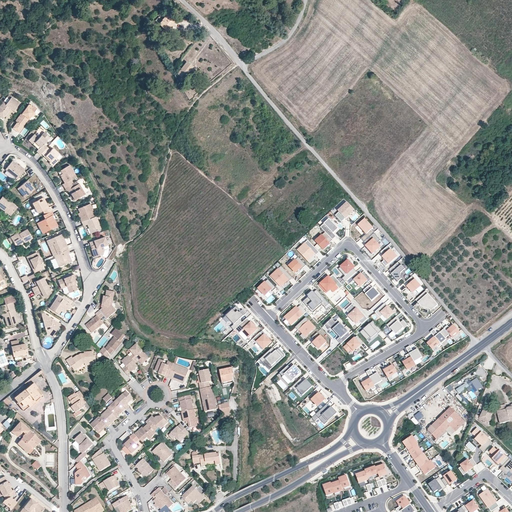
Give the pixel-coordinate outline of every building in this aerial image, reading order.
[(168,26),(174,20),(168,14),(162,19),(159,16),(155,20),(166,31),(169,28),(168,26)] [(183,78),(193,66),(187,61),(177,73),(183,78)] [(13,111),(20,103),(11,96),(6,104),(3,102),(0,105),(0,116),(3,119),(11,108),(13,111)] [(17,122),(13,128),(19,133),(23,127),(23,126),(28,119),(29,119),(31,116),(33,117),(36,113),(34,112),(36,108),(31,104),(30,105),(29,104),(22,113),(21,113),(15,121),(17,122)] [(44,144),(50,137),(44,132),(38,138),(34,134),(28,140),(38,149),(36,151),(40,154),(41,153),(47,147),(44,144)] [(56,157),(59,154),(53,148),(50,150),(47,147),(41,153),(50,162),(49,162),(53,166),(59,160),(56,157)] [(17,179),(24,170),(12,160),(5,169),(17,179)] [(71,179),(76,176),(69,165),(60,170),(62,173),(61,174),(62,176),(61,177),(64,183),(62,184),(64,188),(71,183),(73,183),(71,179)] [(24,197),(35,189),(28,180),(17,188),(24,197)] [(85,194),(79,183),(78,184),(73,187),(71,183),(64,188),(67,191),(68,190),(74,201),(85,194)] [(0,207),(10,215),(17,207),(2,196),(0,198),(0,207)] [(49,207),(43,197),(38,200),(39,202),(43,200),(47,208),(49,207)] [(23,203),(26,209),(33,207),(30,200),(23,203)] [(47,208),(43,200),(39,202),(38,200),(32,203),(35,209),(38,213),(43,210),(45,214),(49,212),(51,211),(52,210),(50,207),(49,207),(47,208)] [(335,215),(342,222),(355,210),(348,202),(338,211),(339,212),(335,215)] [(95,216),(90,203),(78,208),(80,212),(83,221),(95,216)] [(58,225),(52,215),(53,214),(51,211),(49,212),(45,214),(43,215),(45,219),(37,223),(42,233),(58,225)] [(101,228),(96,216),(95,216),(81,222),(83,226),(87,224),(91,233),(101,228)] [(321,227),(325,232),(333,240),(336,236),(333,233),(338,229),(329,219),(321,227)] [(373,233),(374,232),(372,229),(373,228),(365,219),(358,224),(365,232),(366,232),(367,233),(361,239),(363,242),(373,233)] [(29,240),(32,238),(27,229),(19,233),(18,232),(10,237),(16,246),(23,241),(24,243),(28,240),(29,240)] [(329,243),(333,240),(325,232),(316,241),(324,250),(330,244),(329,243)] [(373,233),(363,242),(372,251),(379,245),(376,242),(379,239),(373,233)] [(68,249),(67,246),(66,246),(63,239),(64,239),(62,234),(46,240),(53,256),(54,255),(68,249)] [(103,246),(108,245),(105,237),(89,242),(90,246),(91,246),(92,248),(91,248),(94,257),(103,254),(100,247),(103,246)] [(320,252),(308,240),(298,250),(308,261),(312,256),(311,255),(313,253),(314,254),(316,256),(320,252)] [(397,256),(387,245),(381,251),(383,253),(381,255),(384,259),(380,262),(385,267),(397,256)] [(72,261),(68,254),(70,253),(68,249),(54,255),(59,267),(72,261)] [(43,265),(37,252),(27,257),(28,260),(30,259),(35,269),(43,265)] [(306,265),(298,257),(289,266),(295,273),(300,269),(302,267),(303,268),(306,265)] [(344,275),(342,277),(345,281),(356,272),(353,267),(355,266),(348,257),(337,266),(344,275)] [(34,272),(44,268),(43,265),(35,269),(30,259),(28,260),(34,272)] [(401,265),(398,262),(389,270),(392,273),(391,274),(398,282),(402,279),(400,276),(401,273),(405,269),(401,265)] [(292,277),(281,265),(270,275),(280,286),(286,280),(287,279),(289,280),(292,277)] [(349,284),(354,280),(360,287),(367,281),(361,274),(359,275),(356,272),(346,281),(349,284)] [(77,284),(75,278),(76,278),(74,274),(58,280),(61,288),(67,286),(69,292),(77,289),(75,284),(77,284)] [(27,276),(21,279),(23,283),(35,278),(33,275),(28,277),(27,276)] [(340,289),(343,286),(333,275),(330,277),(329,276),(319,285),(327,293),(331,289),(333,292),(338,287),(340,289)] [(412,276),(406,281),(409,284),(407,286),(413,293),(421,286),(412,276)] [(51,292),(43,277),(34,282),(36,285),(31,287),(35,295),(40,293),(41,297),(51,292)] [(276,287),(268,279),(258,288),(265,295),(271,289),(272,291),(276,287)] [(369,286),(363,291),(366,294),(365,294),(372,301),(379,295),(373,288),(372,289),(369,286)] [(328,303),(316,290),(314,293),(310,289),(305,294),(307,297),(303,300),(312,310),(320,302),(324,306),(328,303)] [(104,296),(103,305),(104,305),(103,308),(102,308),(100,311),(104,316),(107,319),(115,313),(109,306),(110,301),(113,302),(114,292),(107,291),(106,297),(104,296)] [(438,305),(425,291),(415,300),(418,303),(418,302),(419,301),(422,304),(421,306),(429,308),(431,306),(434,309),(438,305)] [(14,293),(3,298),(4,299),(5,304),(1,306),(4,317),(7,327),(19,323),(13,302),(17,301),(14,293)] [(72,305),(58,295),(49,308),(59,314),(61,311),(64,313),(66,309),(67,307),(69,308),(70,309),(72,305)] [(368,319),(365,315),(364,316),(360,313),(353,304),(346,310),(350,315),(349,316),(356,324),(359,321),(362,325),(368,319)] [(384,304),(375,312),(380,318),(383,315),(387,319),(394,313),(388,306),(387,307),(384,304)] [(90,305),(87,311),(91,313),(95,308),(90,305)] [(306,311),(301,305),(298,308),(297,307),(285,317),(291,325),(306,311)] [(234,331),(235,330),(237,327),(243,322),(240,319),(247,314),(243,310),(241,312),(240,313),(239,312),(240,311),(237,307),(227,316),(230,320),(234,325),(231,327),(234,331)] [(104,323),(100,319),(104,316),(100,311),(96,314),(97,316),(86,325),(92,333),(104,323)] [(53,336),(61,324),(44,313),(41,314),(46,335),(49,334),(53,336)] [(306,317),(295,327),(298,330),(299,329),(306,337),(315,328),(306,317)] [(397,317),(387,325),(389,328),(390,328),(396,334),(403,327),(404,328),(407,325),(403,320),(399,323),(398,321),(399,320),(397,317)] [(243,322),(237,327),(242,332),(244,329),(247,332),(245,334),(249,338),(258,329),(247,318),(243,322)] [(341,344),(351,335),(348,332),(349,331),(341,323),(341,324),(337,320),(336,322),(332,318),(325,324),(329,328),(331,326),(334,330),(335,329),(339,334),(339,333),(341,335),(337,339),(341,344)] [(378,334),(382,330),(373,321),(360,332),(367,340),(377,332),(378,334)] [(444,328),(444,329),(449,334),(453,338),(460,332),(453,324),(449,327),(447,325),(444,328)] [(122,340),(125,336),(116,329),(111,334),(115,337),(105,348),(110,355),(114,350),(115,351),(122,343),(121,342),(122,340)] [(449,334),(444,329),(438,334),(434,329),(430,332),(435,337),(441,344),(446,340),(445,338),(449,334)] [(317,332),(312,337),(315,340),(313,342),(319,349),(326,342),(317,332)] [(260,333),(253,339),(256,343),(257,342),(264,349),(271,342),(268,338),(264,335),(263,336),(260,333)] [(364,342),(357,335),(344,348),(348,352),(350,350),(352,352),(364,342)] [(437,346),(438,348),(442,345),(441,344),(435,337),(427,344),(432,350),(437,346)] [(27,353),(25,343),(18,345),(11,346),(13,356),(21,354),(27,353)] [(149,358),(137,344),(130,350),(132,352),(130,354),(129,355),(131,358),(136,364),(139,361),(141,360),(142,362),(145,361),(149,358)] [(410,346),(406,348),(409,353),(414,362),(422,357),(417,349),(413,352),(410,346)] [(276,351),(273,347),(260,359),(268,369),(272,366),(273,367),(285,356),(281,352),(280,353),(278,351),(279,350),(278,349),(276,351)] [(96,363),(96,356),(93,356),(93,352),(84,352),(84,354),(81,354),(82,355),(79,357),(78,355),(73,358),(72,357),(66,361),(71,367),(72,367),(74,371),(81,367),(80,366),(84,364),(85,364),(96,363)] [(414,362),(409,353),(405,356),(407,358),(402,361),(407,370),(416,365),(414,362)] [(131,358),(129,355),(121,361),(125,366),(122,369),(128,376),(132,373),(131,372),(138,367),(131,358)] [(168,378),(174,364),(168,361),(167,365),(163,363),(164,361),(159,359),(155,370),(159,372),(158,374),(168,378)] [(63,367),(59,361),(56,364),(57,367),(59,366),(62,370),(64,368),(63,367)] [(184,382),(189,369),(174,364),(168,378),(177,381),(177,380),(184,382)] [(288,365),(279,373),(283,376),(284,375),(291,382),(301,373),(294,365),(291,369),(288,365)] [(383,369),(390,381),(393,379),(392,377),(394,376),(393,375),(397,372),(393,365),(387,368),(386,367),(383,369)] [(233,381),(232,375),(234,375),(233,367),(220,370),(222,383),(233,381)] [(199,371),(200,376),(202,384),(199,384),(200,389),(205,388),(210,387),(209,382),(212,382),(209,369),(199,371)] [(32,380),(41,373),(44,379),(46,377),(41,370),(24,383),(27,387),(33,382),(32,380)] [(373,375),(370,370),(366,372),(369,376),(374,385),(382,381),(377,373),(373,375)] [(374,385),(369,376),(360,381),(365,390),(374,385)] [(469,381),(466,382),(469,386),(466,388),(468,390),(472,388),(475,391),(483,386),(477,377),(471,381),(469,381)] [(297,389),(303,395),(313,386),(306,379),(303,382),(301,378),(291,387),(295,391),(297,389)] [(34,399),(42,393),(33,382),(27,387),(14,397),(17,402),(23,411),(35,401),(34,399)] [(469,386),(466,382),(456,389),(459,393),(466,388),(469,386)] [(217,409),(213,387),(210,387),(205,388),(200,389),(205,412),(217,409)] [(125,402),(128,399),(129,400),(132,397),(125,390),(116,398),(121,404),(125,408),(126,409),(129,406),(126,403),(125,402)] [(71,401),(73,406),(72,407),(76,413),(74,414),(76,418),(82,414),(79,411),(85,406),(84,404),(87,401),(80,391),(75,394),(77,396),(71,401)] [(71,401),(77,396),(75,394),(75,393),(68,397),(71,401)] [(106,403),(112,397),(109,394),(103,399),(106,403)] [(317,394),(310,401),(313,405),(316,408),(323,401),(317,394)] [(194,409),(191,395),(178,398),(179,402),(180,402),(182,412),(194,409)] [(11,402),(6,397),(2,401),(8,406),(11,402)] [(116,398),(107,407),(116,416),(119,413),(118,412),(121,409),(122,411),(125,408),(121,404),(116,398)] [(231,414),(228,403),(221,404),(224,416),(231,414)] [(319,411),(315,415),(318,418),(324,425),(337,413),(331,406),(330,408),(326,404),(319,411)] [(511,404),(511,405),(511,407),(510,407),(509,407),(508,405),(506,406),(505,405),(496,407),(500,424),(509,422),(509,423),(511,424),(511,423),(511,404)] [(116,416),(107,407),(98,416),(107,425),(107,426),(110,423),(109,422),(112,419),(113,420),(116,417),(116,416)] [(493,412),(485,407),(483,411),(489,415),(485,421),(488,422),(493,412)] [(464,422),(450,408),(428,430),(436,439),(450,425),(455,431),(464,422)] [(196,417),(194,409),(182,412),(184,422),(186,421),(188,421),(189,428),(198,426),(197,422),(196,417)] [(411,418),(415,424),(424,417),(420,411),(411,418)] [(485,421),(489,415),(483,411),(479,418),(485,421)] [(107,425),(98,416),(90,424),(97,431),(101,427),(102,429),(107,425)] [(161,429),(168,423),(161,416),(156,417),(155,418),(153,416),(146,422),(146,423),(151,428),(154,432),(159,427),(161,429)] [(5,419),(2,423),(6,428),(10,424),(5,419)] [(41,440),(20,421),(11,431),(17,436),(22,431),(25,433),(22,436),(23,437),(17,443),(29,454),(33,449),(41,440)] [(151,428),(146,423),(143,427),(144,428),(138,434),(144,440),(147,437),(150,439),(156,433),(154,432),(151,428)] [(187,436),(190,433),(181,424),(168,435),(173,440),(175,438),(178,441),(185,435),(187,436)] [(488,438),(477,426),(471,432),(475,436),(473,438),(481,445),(488,438)] [(138,434),(144,428),(143,427),(135,434),(135,435),(139,439),(142,442),(144,440),(138,434)] [(93,445),(82,433),(74,439),(80,445),(82,448),(79,450),(82,453),(75,460),(78,463),(81,461),(87,455),(85,452),(93,445)] [(139,447),(135,443),(139,439),(135,435),(135,434),(134,433),(130,437),(131,439),(124,445),(127,448),(132,453),(132,454),(139,447)] [(408,451),(417,445),(418,444),(412,436),(403,442),(407,447),(405,448),(408,451)] [(164,462),(173,454),(162,443),(152,451),(157,457),(159,457),(162,459),(164,462)] [(127,448),(124,445),(121,448),(129,456),(132,453),(127,448)] [(414,459),(422,454),(417,445),(408,451),(407,452),(409,455),(411,454),(414,459)] [(506,456),(499,449),(497,451),(493,447),(489,451),(493,455),(491,457),(498,464),(506,456)] [(111,465),(107,458),(106,458),(100,449),(92,457),(100,471),(111,465)] [(221,464),(219,454),(217,455),(217,453),(198,455),(197,452),(192,453),(193,463),(201,462),(201,465),(206,465),(206,462),(215,461),(215,463),(216,465),(221,464)] [(468,471),(477,465),(472,457),(460,465),(461,467),(458,469),(463,476),(466,474),(466,473),(468,471)] [(146,477),(154,470),(143,459),(136,466),(138,469),(138,470),(141,473),(142,473),(146,477)] [(430,460),(418,469),(421,472),(422,471),(425,475),(435,467),(430,460)] [(41,466),(36,461),(32,465),(37,470),(41,466)] [(78,463),(75,466),(78,468),(79,470),(77,472),(75,473),(75,479),(77,479),(77,485),(81,485),(91,476),(87,468),(81,461),(78,463)] [(33,473),(36,470),(31,464),(28,467),(33,473)] [(378,474),(379,477),(387,474),(384,464),(376,467),(378,474)] [(186,479),(174,466),(166,474),(172,479),(178,486),(186,479)] [(365,470),(365,471),(368,478),(378,474),(376,467),(375,466),(365,470)] [(368,478),(365,471),(356,475),(359,483),(368,479),(368,478)] [(441,480),(446,486),(449,484),(450,485),(457,480),(451,471),(444,476),(445,477),(441,480)] [(349,484),(346,474),(338,477),(339,479),(330,482),(330,481),(322,484),(326,494),(334,491),(334,492),(342,489),(341,487),(349,484)] [(12,490),(5,475),(0,477),(0,490),(2,495),(3,495),(5,499),(16,494),(13,489),(12,490)] [(119,486),(115,480),(117,479),(115,475),(104,482),(107,487),(109,491),(119,486)] [(443,490),(446,487),(446,486),(441,480),(439,477),(428,484),(434,492),(438,490),(439,491),(442,489),(443,490)] [(175,489),(178,486),(172,479),(168,482),(175,489)] [(205,498),(193,486),(183,495),(187,499),(185,501),(188,504),(191,501),(193,503),(197,500),(200,503),(205,498)] [(173,504),(161,491),(159,492),(157,489),(151,495),(154,497),(155,496),(156,498),(155,499),(153,501),(155,503),(156,504),(161,509),(166,505),(169,508),(173,504)] [(480,495),(491,511),(492,511),(497,508),(499,506),(488,489),(480,495)] [(132,505),(128,500),(129,499),(127,495),(112,504),(115,508),(117,506),(121,511),(122,510),(123,511),(127,511),(133,509),(131,506),(132,505)] [(11,496),(5,499),(3,502),(11,508),(17,500),(11,496)] [(396,509),(397,511),(414,511),(416,511),(411,504),(410,504),(404,496),(397,501),(400,506),(396,509)] [(98,511),(104,509),(97,497),(86,504),(90,511),(98,511)] [(41,511),(44,508),(31,498),(19,511),(33,511),(34,511),(35,511),(41,511)] [(465,503),(462,506),(466,511),(469,509),(471,511),(479,507),(474,500),(466,505),(465,503)]
